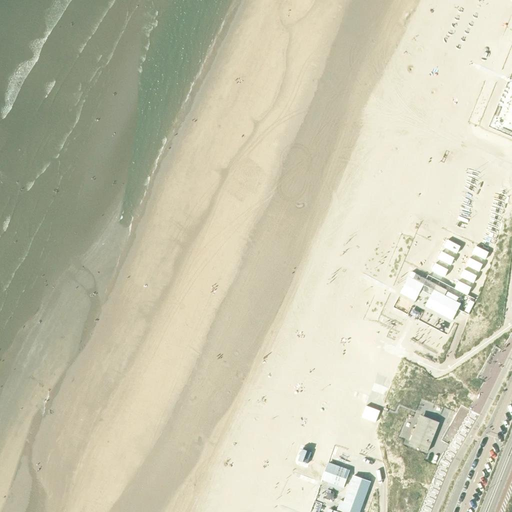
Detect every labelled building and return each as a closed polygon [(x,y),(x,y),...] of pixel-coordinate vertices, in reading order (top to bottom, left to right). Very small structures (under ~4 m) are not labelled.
[(453,265),(445,285),(478,297),(485,277),(453,265)] [(429,316),(420,338),(437,345),(446,322),(429,316)] [(373,432),(376,420),(362,416),(359,428),(373,432)] [(432,419),(427,417),(426,419),(422,417),(412,442),(416,443),(415,445),(429,451),(440,422),(434,420),(432,419)] [(299,461),(305,463),(308,452),(302,450),(299,461)] [(327,461),(321,478),(329,481),(328,485),(342,489),(350,468),(327,461)] [(356,466),(341,511),(368,511),(380,474),(356,466)]
